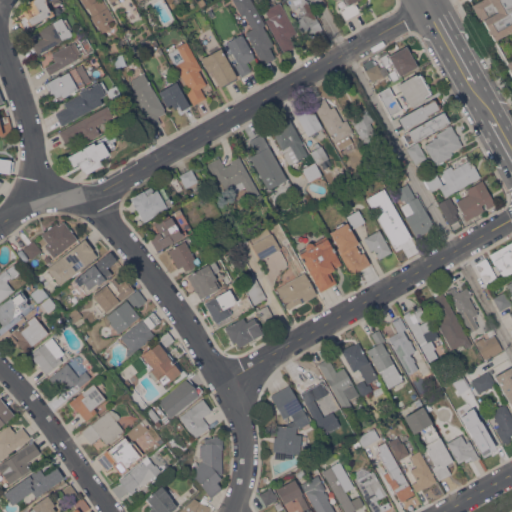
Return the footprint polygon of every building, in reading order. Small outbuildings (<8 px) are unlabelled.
[(46,0),(47,2),(46,2),(50,10),(52,9),(54,14),(49,17),(48,15),(25,28),(24,27),(22,28),(18,20),(20,18),(19,16),(24,13),(22,11),(27,8),(25,4),(31,0),(46,0)] [(103,0),(113,18),(107,21),(111,27),(101,32),(97,24),(95,25),(91,16),(93,15),(88,6),(86,7),(82,0),(103,0)] [(251,0),(266,24),(263,25),(274,44),(269,46),(275,57),(264,64),(246,32),(253,28),(245,14),(242,16),(233,0),(251,0)] [(307,0),(323,28),(319,30),(319,29),(305,37),(296,20),(302,17),(301,15),(305,13),(300,4),(292,8),(287,0),(307,0)] [(357,0),(358,2),(356,3),(360,11),(345,19),(340,9),(348,4),(345,0),(357,0)] [(511,0),(511,30),(509,32),(508,31),(494,40),(490,33),(489,34),(487,30),(488,29),(483,20),(482,20),(479,16),(478,17),(471,5),(479,0),(511,0)] [(290,36),(295,45),(284,52),(266,19),(269,18),(265,9),(280,1),(297,32),(290,36)] [(38,53),(32,43),(43,37),(39,30),(62,17),(68,28),(69,28),(72,34),(38,53)] [(240,34),(249,49),(251,49),(254,54),(253,54),(255,57),(247,62),(252,70),(242,76),(235,64),(234,65),(222,44),(240,34)] [(202,68),(199,70),(207,84),(200,87),(206,97),(194,104),(187,91),(190,89),(189,88),(188,88),(185,85),(186,84),(168,52),(177,47),(176,46),(186,40),(202,68)] [(48,74),(39,58),(50,52),(55,60),(52,53),(70,43),(70,44),(74,41),(80,52),(76,54),(78,57),(48,74)] [(237,76),(236,77),(237,78),(225,85),(224,84),(220,86),(211,70),(208,72),(201,58),(206,55),(207,55),(210,53),(209,50),(217,45),(219,48),(221,47),(237,76)] [(365,69),(367,68),(365,63),(374,58),(380,67),(384,65),(379,57),(388,52),(390,54),(406,45),(418,65),(401,75),(401,76),(393,80),(389,73),(384,76),(383,75),(372,81),(365,69)] [(75,66),(75,67),(82,63),(91,80),(84,83),(85,84),(63,96),(61,93),(55,96),(53,92),(51,93),(45,83),(47,82),(75,66)] [(164,109),(165,112),(158,116),(162,122),(150,129),(144,117),(145,116),(132,94),(136,92),(131,84),(133,83),(131,79),(144,72),(165,108),(164,109)] [(378,93),(378,92),(389,85),(390,87),(394,94),(401,90),(398,84),(417,73),(418,75),(420,74),(421,75),(422,74),(433,93),(410,106),(403,93),(396,97),(402,108),(391,115),(378,93)] [(62,125),(55,112),(66,107),(63,102),(80,93),(80,92),(97,82),(99,82),(102,80),(107,90),(104,92),(105,94),(100,97),(102,103),(62,125)] [(162,96),(164,95),(162,91),(175,83),(177,87),(180,86),(190,105),(181,110),(179,105),(174,108),(172,103),(167,106),(162,96)] [(313,103),(324,97),(332,112),(335,110),(341,122),(346,119),(354,132),(349,135),(353,141),(340,149),(336,142),(335,142),(313,103)] [(398,119),(422,105),(435,98),(441,109),(404,129),(398,119)] [(107,105),(113,114),(111,115),(111,116),(95,125),(100,133),(83,142),(79,134),(65,142),(59,132),(107,105)] [(296,114),(300,111),(299,109),(305,106),(306,108),(311,105),(323,127),(308,135),(296,114)] [(353,122),(360,119),(356,113),(366,107),(374,120),(371,122),(381,140),(376,143),(377,146),(383,143),(389,155),(376,162),(369,150),(374,148),(372,145),(367,148),(353,122)] [(444,111),(450,121),(409,144),(403,134),(444,111)] [(301,142),(308,154),(289,165),(280,149),(282,147),(272,131),(282,125),(281,122),(289,117),(291,120),(291,121),(303,141),(301,142)] [(0,120),(1,124),(9,122),(8,118),(9,118),(13,133),(2,135),(2,133),(0,133),(0,120)] [(425,144),(433,139),(433,138),(436,136),(436,137),(438,136),(436,133),(451,125),(457,134),(458,133),(460,137),(459,137),(463,145),(452,151),(453,153),(451,154),(451,156),(436,164),(425,144)] [(93,141),(94,141),(111,132),(113,132),(116,137),(115,140),(112,141),(115,144),(114,147),(110,149),(106,148),(104,150),(107,155),(95,162),(98,166),(86,173),(80,162),(74,166),(68,156),(93,141)] [(269,189),(250,156),(257,152),(250,140),(262,133),(287,178),(269,189)] [(311,151),(316,148),(314,143),(318,141),(321,145),(322,145),(329,157),(318,164),(311,151)] [(408,149),(407,147),(418,141),(419,143),(427,157),(416,164),(408,149)] [(252,199),(245,186),(228,196),(220,183),(221,182),(216,173),(213,174),(207,163),(220,156),(225,166),(231,163),(230,160),(239,155),(260,194),(252,199)] [(0,170),(0,157),(12,159),(10,172),(0,170)] [(439,185),(431,190),(423,177),(435,170),(443,184),(446,182),(440,171),(451,165),(453,169),(471,158),(480,176),(445,196),(439,185)] [(309,181),(302,168),(314,161),(321,175),(309,181)] [(179,174),(191,168),(198,180),(186,187),(179,174)] [(488,208),(485,202),(481,204),(484,210),(466,220),(463,215),(464,214),(456,200),(469,193),(466,189),(483,179),(486,185),(486,186),(496,203),(488,208)] [(405,216),(406,215),(401,205),(406,202),(404,199),(402,200),(396,189),(408,182),(416,197),(418,195),(435,227),(417,237),(405,216)] [(136,208),(133,203),(134,203),(131,198),(151,186),(154,191),(156,189),(157,190),(163,186),(173,203),(144,220),(136,208)] [(387,191),(389,191),(395,202),(394,203),(384,209),(378,197),(387,191)] [(450,197),(458,211),(456,213),(459,219),(458,219),(461,224),(454,229),(451,223),(450,224),(439,204),(438,202),(450,196),(450,197)] [(365,221),(354,227),(347,216),(349,215),(344,206),(353,201),(357,210),(358,209),(365,221)] [(151,240),(150,237),(159,231),(154,222),(168,214),(170,216),(171,216),(180,232),(185,230),(187,233),(162,248),(162,247),(157,250),(151,240)] [(409,239),(395,247),(380,220),(390,215),(394,220),(397,218),(409,239)] [(50,251),(45,245),(48,243),(41,234),(56,222),(59,225),(64,221),(73,233),(50,251)] [(336,228),(335,226),(343,222),(344,223),(347,221),(359,242),(356,244),(361,253),(364,251),(371,264),(352,274),(337,247),(338,247),(330,231),(336,228)] [(379,229),(392,251),(379,258),(373,249),(371,250),(364,237),(379,229)] [(252,244),(272,232),(281,248),(260,259),(252,244)] [(299,253),(300,253),(299,251),(305,247),(306,243),(309,241),(312,242),(326,234),(342,263),(334,268),(335,269),(331,271),(337,282),(321,291),(299,253)] [(85,238),(93,249),(93,250),(97,255),(76,271),(76,272),(60,284),(47,267),(85,238)] [(23,248),(33,239),(42,250),(31,258),(23,248)] [(168,250),(185,240),(195,258),(197,256),(202,263),(196,267),(195,265),(185,270),(182,265),(178,268),(168,250)] [(511,241),(511,270),(503,276),(496,263),(495,264),(489,254),(511,241)] [(108,267),(112,273),(99,284),(97,282),(85,291),(76,280),(80,277),(79,276),(110,250),(117,259),(116,261),(108,267)] [(475,263),(486,257),(497,276),(495,278),(497,281),(491,285),(489,281),(486,283),(475,263)] [(187,275),(214,260),(220,269),(213,273),(217,280),(221,286),(200,298),(187,275)] [(0,273),(14,262),(21,271),(12,278),(10,276),(7,279),(8,280),(7,281),(14,290),(0,301),(0,273)] [(277,287),(305,271),(317,293),(301,303),(300,302),(289,308),(277,287)] [(254,304),(242,280),(254,274),(266,297),(254,304)] [(114,277),(119,283),(126,278),(135,289),(118,301),(106,311),(104,309),(101,312),(95,304),(98,302),(92,295),(114,277)] [(40,285),(48,296),(38,304),(30,293),(40,285)] [(447,290),(453,286),(456,291),(459,289),(459,291),(467,287),(471,295),(469,296),(476,308),(477,307),(478,310),(477,310),(478,312),(478,315),(475,316),(476,319),(475,320),(479,327),(470,331),(447,290)] [(139,289),(147,300),(135,309),(140,315),(119,332),(115,328),(114,329),(104,317),(126,300),(125,298),(137,288),(139,289)] [(216,323),(204,302),(229,288),(237,301),(228,306),(232,314),(216,323)] [(4,325),(0,319),(0,305),(20,289),(27,298),(26,300),(29,304),(14,316),(13,318),(4,325)] [(493,297),(504,290),(511,303),(500,310),(493,297)] [(466,347),(463,343),(452,349),(436,320),(443,316),(432,297),(443,291),(472,344),(466,347)] [(56,306),(48,312),(41,304),(49,297),(50,296),(57,305),(56,306)] [(264,322),(257,310),(267,304),(274,317),(264,322)] [(65,313),(75,305),(77,307),(83,315),(73,323),(66,315),(65,313)] [(428,343),(427,341),(421,344),(410,325),(404,314),(420,305),(426,317),(418,321),(419,324),(430,318),(440,336),(428,343)] [(130,348),(121,336),(130,329),(129,328),(133,325),(133,326),(142,318),(143,319),(153,311),(161,320),(150,328),(154,334),(151,336),(152,337),(128,356),(126,354),(127,350),(130,348)] [(48,332),(39,339),(28,348),(29,348),(25,351),(16,341),(19,338),(13,331),(22,324),(22,325),(27,321),(27,320),(34,314),(48,332)] [(224,327),(243,316),(246,321),(254,317),(254,318),(256,317),(263,330),(262,331),(263,333),(254,338),(255,340),(251,342),(249,340),(238,346),(235,341),(233,342),(224,327)] [(409,374),(394,347),(389,337),(398,331),(392,321),(400,316),(407,328),(403,329),(408,339),(409,338),(410,339),(411,339),(412,342),(411,342),(416,350),(410,353),(412,356),(413,356),(415,360),(414,361),(418,368),(409,373),(409,374)] [(77,327),(86,321),(90,326),(81,333),(77,327)] [(367,349),(377,344),(371,333),(379,328),(385,340),(382,341),(388,352),(390,352),(391,354),(390,354),(394,362),(403,380),(389,388),(380,370),(379,371),(367,349)] [(475,341),(483,336),(481,333),(490,328),(494,334),(495,334),(503,348),(486,358),(475,341)] [(158,337),(167,330),(175,340),(165,347),(158,337)] [(64,352),(59,356),(63,360),(60,363),(59,362),(46,373),(30,353),(32,351),(32,352),(52,336),(64,352)] [(142,353),(150,347),(151,348),(159,342),(167,353),(168,352),(175,361),(174,362),(181,372),(163,386),(157,378),(155,380),(148,371),(153,367),(142,353)] [(367,383),(359,368),(353,371),(342,349),(353,343),(354,344),(358,342),(369,361),(369,360),(378,377),(367,383)] [(318,363),(329,357),(336,371),(344,366),(359,393),(349,399),(352,405),(344,410),(318,363)] [(67,362),(78,376),(85,370),(91,377),(79,386),(76,382),(67,389),(64,385),(61,387),(57,382),(55,384),(49,377),(67,362)] [(511,405),(495,375),(511,366),(511,405)] [(488,370),(496,384),(489,387),(478,393),(478,392),(475,394),(468,382),(471,380),(488,370)] [(464,374),(469,372),(472,377),(467,380),(464,374)] [(170,417),(158,400),(185,378),(195,386),(198,395),(170,417)] [(364,379),(367,385),(370,383),(373,389),(363,395),(356,384),(364,379)] [(93,382),(105,398),(93,407),(97,411),(86,420),(76,408),(74,409),(69,402),(93,382)] [(456,388),(467,382),(475,395),(463,401),(456,388)] [(443,388),(450,383),(457,394),(449,399),(443,388)] [(300,453),(294,452),(293,457),(285,459),(274,458),(275,451),(273,450),(274,436),(277,436),(278,424),(285,425),(294,420),(291,414),(284,418),(271,394),(289,384),(310,421),(299,428),(298,427),(297,427),(296,433),(301,434),(300,450),(300,453)] [(300,393),(311,386),(317,397),(314,398),(324,416),(332,411),(340,424),(324,434),(300,393)] [(0,397),(14,414),(8,419),(9,420),(7,422),(6,421),(0,426),(0,397)] [(420,399),(422,402),(417,406),(415,402),(414,400),(419,397),(420,399)] [(180,416),(193,406),(193,405),(203,398),(212,409),(203,416),(210,426),(195,437),(180,416)] [(399,408),(396,402),(402,399),(405,405),(399,408)] [(425,405),(429,402),(433,408),(428,411),(425,405)] [(504,442),(495,427),(499,425),(491,411),(496,408),(495,407),(501,404),(501,405),(505,403),(511,414),(511,433),(509,436),(511,439),(510,439),(509,441),(506,443),(505,442),(504,442)] [(404,416),(423,405),(432,422),(439,436),(440,436),(453,460),(446,464),(451,473),(439,479),(432,467),(435,465),(424,444),(427,442),(424,438),(425,437),(421,429),(414,433),(404,416)] [(155,421),(146,410),(151,406),(160,417),(155,421)] [(108,409),(111,409),(114,411),(117,412),(118,414),(119,414),(119,415),(119,418),(116,420),(124,430),(107,444),(100,435),(91,443),(81,430),(108,409)] [(462,418),(473,412),(478,421),(481,419),(484,424),(481,425),(493,448),(482,455),(462,418)] [(142,421),(144,419),(148,423),(146,425),(148,427),(133,439),(127,432),(126,431),(140,419),(142,421)] [(0,431),(7,425),(8,425),(9,424),(16,432),(22,427),(31,437),(21,445),(20,444),(17,446),(16,446),(3,457),(2,457),(0,459),(0,431)] [(357,437),(374,427),(380,437),(363,447),(357,437)] [(447,442),(461,434),(466,441),(469,439),(479,457),(473,460),(470,456),(458,462),(447,442)] [(191,471),(199,465),(198,464),(202,460),(202,457),(200,457),(200,444),(202,444),(202,442),(204,442),(204,437),(210,437),(210,436),(213,436),(213,435),(218,435),(218,436),(223,437),(223,448),(222,448),(222,474),(219,474),(222,478),(217,481),(222,488),(211,496),(191,471)] [(388,441),(398,435),(402,442),(403,441),(410,453),(399,459),(388,441)] [(128,441),(131,439),(143,453),(125,467),(126,468),(120,473),(113,465),(107,470),(97,458),(103,452),(106,449),(107,450),(124,436),(128,441)] [(348,448),(346,445),(348,440),(356,436),(361,444),(353,449),(348,448)] [(0,464),(33,441),(41,452),(29,460),(31,463),(28,465),(31,469),(10,483),(0,468),(0,464)] [(415,493),(400,501),(389,481),(388,482),(383,473),(388,470),(378,452),(381,450),(378,445),(385,441),(415,493)] [(422,489),(421,488),(416,491),(412,483),(417,480),(410,469),(416,465),(415,464),(414,465),(412,460),(413,459),(410,454),(420,449),(432,471),(433,471),(434,473),(433,474),(437,481),(422,489)] [(138,464),(138,463),(141,461),(142,463),(149,458),(154,464),(155,463),(161,470),(142,485),(140,482),(134,487),(135,489),(131,492),(130,490),(129,492),(119,480),(138,464)] [(346,511),(323,470),(340,460),(354,486),(346,490),(351,499),(359,495),(364,504),(354,510),(355,511),(346,511)] [(40,468),(45,475),(57,467),(64,477),(36,496),(28,484),(27,485),(31,491),(12,504),(4,493),(40,468)] [(373,511),(356,479),(355,477),(356,470),(362,467),(369,469),(370,471),(373,469),(387,494),(377,499),(380,505),(389,500),(390,501),(389,507),(383,510),(382,510),(378,511),(373,511)] [(295,472),(302,468),(305,473),(299,477),(295,472)] [(335,511),(316,511),(305,491),(304,491),(300,484),(318,474),(326,489),(323,490),(324,492),(326,491),(329,497),(328,497),(335,511)] [(313,511),(303,511),(305,511),(296,496),(284,503),(276,488),(294,478),(303,493),(302,493),(310,508),(311,508),(313,511)] [(77,492),(66,500),(59,490),(71,483),(77,492)] [(169,511),(149,511),(150,511),(149,509),(151,507),(149,504),(150,503),(146,499),(147,498),(146,497),(161,484),(170,495),(169,495),(173,499),(172,500),(177,506),(169,511)] [(278,498),(266,505),(260,494),(271,487),(272,487),(278,498)] [(48,494),(55,504),(53,506),(56,511),(54,511),(27,511),(33,508),(31,505),(48,494)] [(211,506),(208,511),(176,511),(194,497),(200,501),(203,495),(208,499),(205,503),(211,506)]
